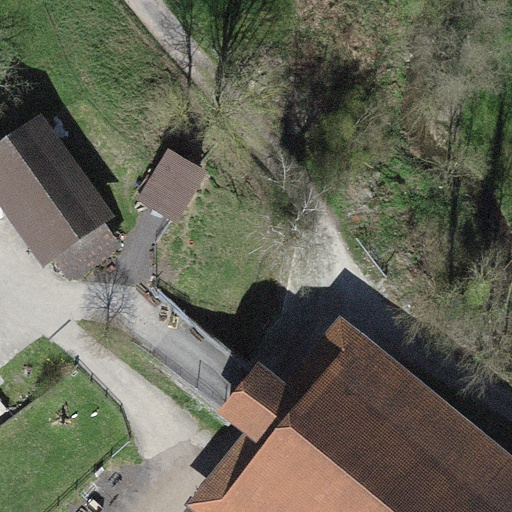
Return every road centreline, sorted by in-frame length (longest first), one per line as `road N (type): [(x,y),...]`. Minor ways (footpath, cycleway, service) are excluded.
road 1 (track): [(309,271),(302,200),(267,152),(198,105),(145,0)]
road 2 (track): [(145,511),(187,438),(309,271)]
road 3 (track): [(511,409),(309,271)]
road 4 (track): [(0,299),(56,323),(187,438)]
